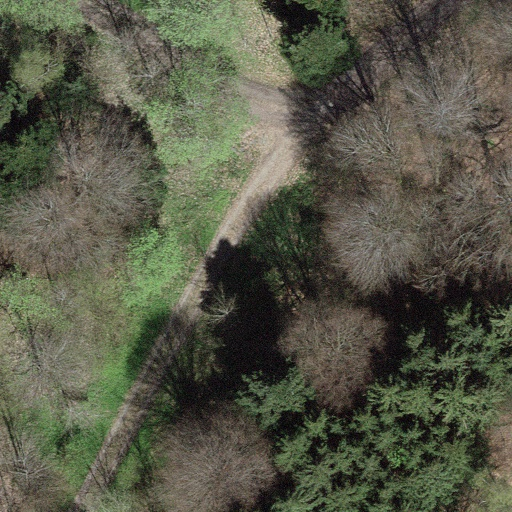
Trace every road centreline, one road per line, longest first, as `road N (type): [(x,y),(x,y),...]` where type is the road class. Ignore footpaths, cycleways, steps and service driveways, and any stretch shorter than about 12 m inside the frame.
road 1 (track): [(451,0),(311,118),(266,182),(84,511)]
road 2 (track): [(86,0),(311,118)]
